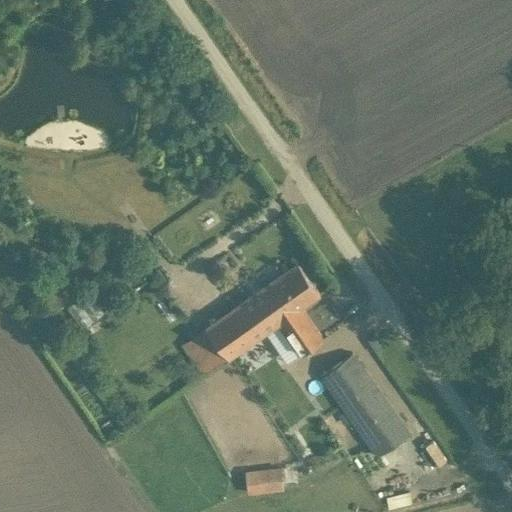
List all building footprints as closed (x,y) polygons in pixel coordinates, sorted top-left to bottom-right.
[(192,339),(183,345),(204,373),(205,374),(213,369),(224,361),(230,356),(256,338),(243,321),(276,298),(280,303),(287,298),(290,303),(293,300),(294,302),(295,301),(299,306),(300,305),(301,306),(319,293),(320,292),(299,262),(283,274),(247,299),(199,333),(193,338),(192,339)] [(84,292),(68,305),(83,324),(99,312),(84,292)] [(276,298),(243,321),(256,338),(279,322),(302,354),(308,350),(324,338),(306,313),(301,306),(300,305),(299,306),(295,301),(294,302),(293,300),(290,303),(287,298),(280,303),(276,298)] [(378,455),(394,444),(410,432),(353,352),(321,375),(378,455)] [(440,465),(447,459),(433,439),(425,445),(440,465)] [(282,466),(246,470),(248,494),(284,490),(282,466)]
